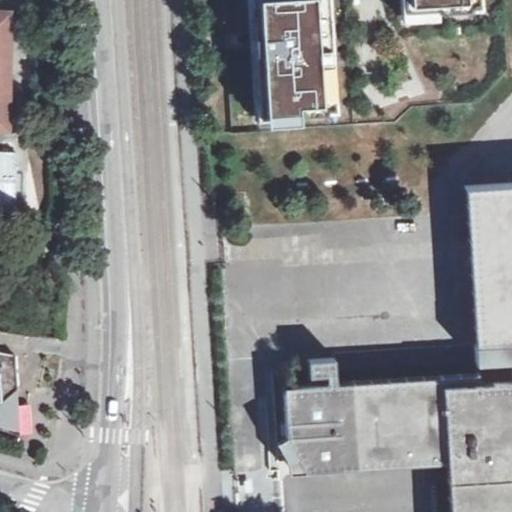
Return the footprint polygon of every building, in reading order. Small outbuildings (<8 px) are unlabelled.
[(245,0),(253,115),(290,113),(290,110),(257,112),(250,0),(245,0)] [(326,110),(317,0),(250,0),(257,112),(290,110),(290,113),(326,110)] [(328,0),(317,0),(326,110),(336,110),(328,0)] [(481,0),(398,0),(400,22),(437,20),(437,12),(483,9),(481,0)] [(0,128),(10,129),(11,11),(0,11),(0,128)] [(290,113),(253,115),(253,123),(291,120),(290,113)] [(444,398),(511,393),(511,184),(465,187),(478,374),(442,376),(444,398)] [(0,425),(20,430),(15,358),(0,355),(0,425)] [(511,511),(511,393),(444,398),(442,376),(336,381),(335,358),(308,359),(308,375),(325,374),(326,383),(283,384),(286,441),(288,470),(448,462),(450,511),(511,511)]
